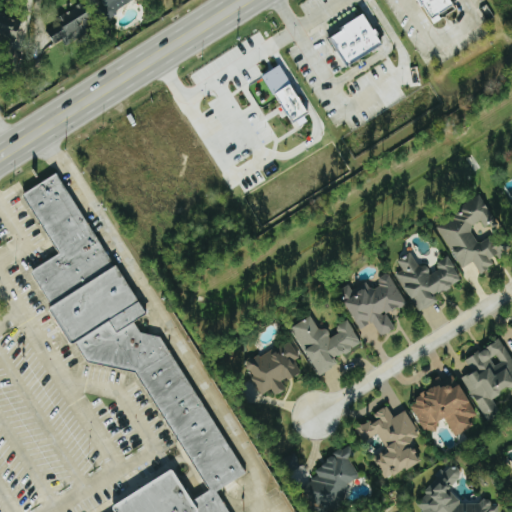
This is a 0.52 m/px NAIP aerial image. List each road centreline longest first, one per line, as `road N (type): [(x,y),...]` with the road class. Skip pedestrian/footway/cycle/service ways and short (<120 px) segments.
road 1 (secondary): [(0,156),(247,0)]
road 2 (residential): [(511,290),(318,414)]
